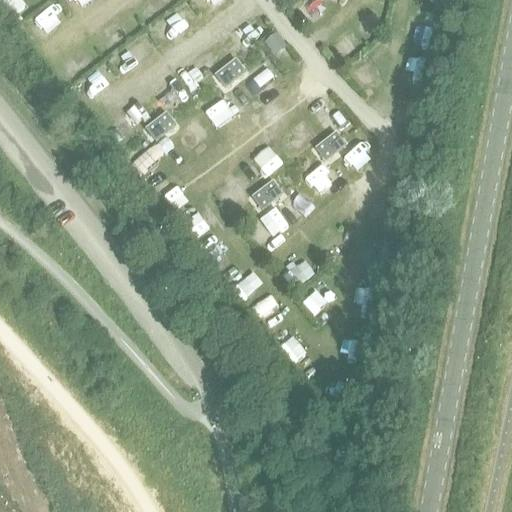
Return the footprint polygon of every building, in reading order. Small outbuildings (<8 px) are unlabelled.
[(0,0),(0,4),(7,14),(26,0),(0,0)] [(69,0),(75,8),(86,0),(69,0)] [(192,0),(202,14),(219,3),(217,0),(192,0)] [(296,0),(309,17),(326,5),(323,0),(296,0)] [(415,0),(413,18),(429,21),(431,0),(415,0)] [(366,3),(349,10),(361,36),(378,28),(366,3)] [(43,5),(30,15),(43,32),(56,22),(43,5)] [(164,41),(179,29),(166,12),(150,24),(164,41)] [(224,30),(234,49),(255,40),(245,20),(224,30)] [(329,46),(344,60),(360,42),(345,29),(329,46)] [(410,44),(425,47),(428,34),(412,31),(410,44)] [(213,42),(199,52),(211,69),(225,59),(213,42)] [(275,42),(264,50),(275,65),(286,57),(275,42)] [(147,62),(136,45),(120,55),(130,72),(147,62)] [(102,99),(117,86),(97,64),(83,76),(102,99)] [(246,81),(236,67),(215,83),(225,96),(246,81)] [(176,72),(160,84),(172,100),(188,88),(176,72)] [(224,116),(233,108),(223,96),(214,104),(224,116)] [(192,129),(209,120),(198,99),(180,109),(192,129)] [(175,135),(165,121),(145,137),(155,150),(175,135)] [(345,155),(335,142),(314,157),(324,170),(345,155)] [(281,186),(293,179),(279,153),(267,160),(281,186)] [(158,185),(165,198),(187,186),(180,174),(158,185)] [(312,183),(328,203),(340,194),(324,174),(312,183)] [(282,203),(272,189),(251,205),(261,218),(282,203)] [(184,214),(202,206),(197,195),(179,203),(184,214)] [(364,218),(361,239),(380,241),(383,220),(364,218)] [(247,233),(263,247),(271,237),(255,224),(247,233)] [(328,257),(336,248),(324,238),(316,248),(328,257)] [(215,265),(230,256),(223,244),(208,252),(215,265)] [(358,279),(375,280),(377,257),(360,256),(358,279)] [(233,288),(247,279),(238,266),(224,276),(233,288)] [(317,310),(330,303),(319,282),(306,288),(317,310)] [(350,311),(367,313),(368,295),(351,294),(350,311)] [(254,320),(271,308),(263,297),(246,309),(254,320)]
